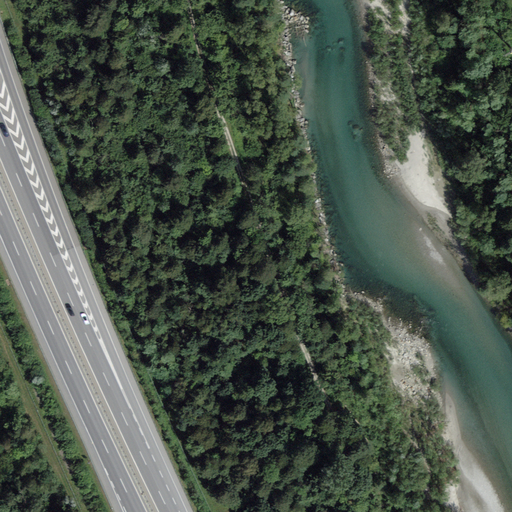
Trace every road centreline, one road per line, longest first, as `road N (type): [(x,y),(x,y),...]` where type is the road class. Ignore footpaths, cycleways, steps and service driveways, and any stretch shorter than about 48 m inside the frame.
road 1 (motorway): [(115,398),(102,317),(0,47)]
road 2 (motorway): [(0,213),(133,511)]
road 3 (motorway): [(115,398),(0,140)]
road 4 (motorway): [(170,511),(115,398)]
